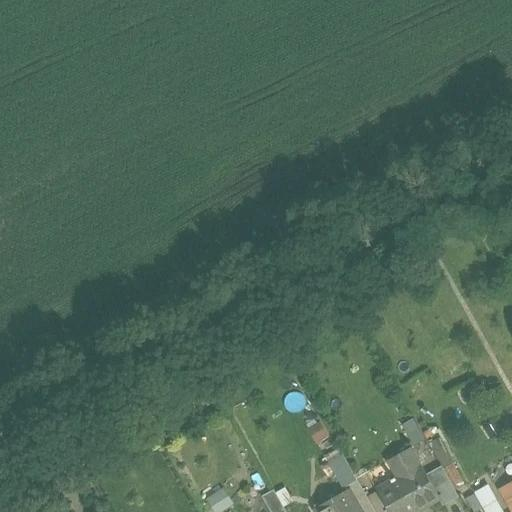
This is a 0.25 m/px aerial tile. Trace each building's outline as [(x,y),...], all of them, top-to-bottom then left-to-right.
[(409,444),(419,439),(410,419),(399,424),(409,444)] [(511,425),(503,431),(511,446),(511,425)] [(421,465),(411,448),(395,457),(405,474),(396,479),(395,477),(391,479),(392,482),(378,490),(390,511),(416,511),(441,498),(428,474),(422,464),(421,465)] [(511,452),(494,463),(500,473),(511,466),(511,452)] [(345,456),(331,464),(344,488),(358,480),(345,456)] [(459,497),(442,466),(428,474),(441,498),(445,505),(459,497)] [(511,466),(500,473),(499,474),(507,488),(511,485),(511,466)] [(461,494),(467,511),(469,511),(480,508),(481,511),(496,511),(486,485),(461,494)] [(208,511),(213,511),(228,504),(219,488),(201,497),(208,511)] [(288,511),(275,489),(262,496),(271,511),(288,511)] [(360,511),(349,490),(317,508),(319,511),(360,511)]
